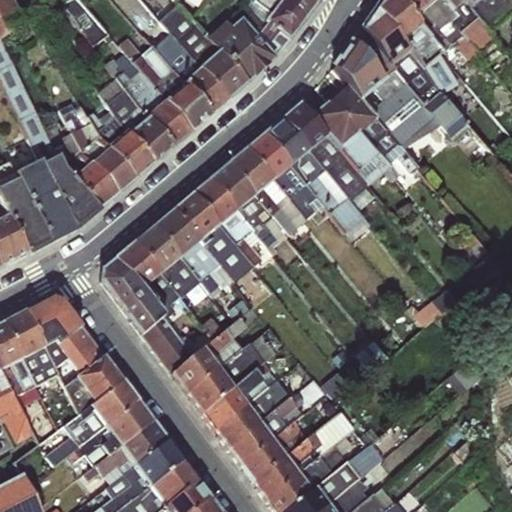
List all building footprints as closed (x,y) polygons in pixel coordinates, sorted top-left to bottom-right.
[(0,0),(0,39),(24,27),(10,0),(0,0)] [(79,0),(78,0),(68,7),(93,44),(104,36),(79,0)] [(170,40),(226,103),(245,87),(272,60),(272,59),(288,45),(263,25),(244,8),(206,41),(172,2),(169,0),(167,0),(158,9),(166,14),(156,24),(170,40)] [(288,45),(319,0),(280,0),(263,25),(288,45)] [(456,88),(440,55),(394,0),(383,0),(373,13),(436,94),(456,88)] [(466,65),(475,58),(450,25),(453,21),(436,0),(394,0),(440,55),(450,46),(466,65)] [(494,44),(486,36),(457,0),(436,0),(453,21),(450,25),(475,58),(494,44)] [(457,0),(486,36),(511,13),(511,9),(504,0),(457,0)] [(479,166),(489,158),(436,94),(373,13),(357,31),(435,130),(448,144),(456,138),(479,166)] [(226,103),(170,40),(164,44),(150,29),(139,39),(148,48),(209,118),(226,103)] [(400,152),(435,130),(357,31),(331,76),(334,79),(358,103),(372,122),(400,152)] [(209,118),(148,48),(140,57),(125,40),(114,48),(126,63),(188,135),(209,118)] [(188,135),(126,63),(119,72),(110,61),(102,67),(112,81),(171,150),(188,135)] [(316,97),(351,140),(380,176),(388,185),(394,181),(389,167),(395,162),(407,176),(414,170),(400,152),(372,122),(358,103),(334,79),(316,97)] [(171,150),(112,81),(104,87),(109,93),(98,100),(100,107),(150,168),(171,150)] [(302,113),(364,188),(380,176),(351,140),(316,97),(302,113)] [(103,153),(85,120),(78,109),(73,111),(68,105),(54,112),(67,137),(87,166),(116,197),(133,182),(103,153)] [(150,168),(100,107),(85,120),(103,153),(133,182),(150,168)] [(364,188),(302,113),(297,107),(279,122),(345,202),(364,188)] [(360,220),(345,202),(279,122),(262,136),(312,199),(342,235),(360,220)] [(87,166),(67,137),(58,141),(54,129),(43,136),(55,160),(68,183),(96,213),(116,197),(87,166)] [(305,208),(312,199),(262,136),(244,151),(270,183),(303,223),(311,217),(305,208)] [(252,198),(286,238),(303,223),(270,183),(244,151),(227,166),(252,198)] [(68,183),(55,160),(39,168),(72,235),(96,213),(68,183)] [(47,247),(11,177),(6,164),(0,167),(0,208),(25,259),(47,247)] [(72,235),(39,168),(36,165),(11,177),(47,247),(72,235)] [(208,182),(256,242),(270,257),(273,255),(267,247),(273,242),(277,246),(286,238),(252,198),(227,166),(208,182)] [(216,228),(250,269),(259,262),(249,249),(256,242),(208,182),(190,197),(216,228)] [(250,269),(216,228),(190,197),(170,213),(196,244),(228,282),(231,284),(250,269)] [(0,270),(25,259),(0,208),(0,270)] [(228,282),(196,244),(170,213),(152,229),(201,290),(210,299),(219,292),(217,289),(228,282)] [(180,303),(201,290),(152,229),(132,245),(176,300),(180,303)] [(176,300),(132,245),(113,262),(159,320),(162,323),(172,315),(167,308),(176,300)] [(159,320),(113,262),(100,274),(99,282),(139,336),(159,320)] [(47,299),(21,314),(55,377),(61,390),(100,360),(58,303),(47,299)] [(33,389),(55,377),(21,314),(1,324),(33,389)] [(183,396),(238,352),(230,342),(243,330),(236,321),(199,352),(169,377),(183,396)] [(0,376),(13,399),(33,389),(1,324),(0,324),(0,376)] [(262,366),(270,358),(259,338),(238,352),(183,396),(199,417),(230,392),(262,366)] [(119,385),(100,360),(61,390),(76,417),(119,385)] [(211,433),(242,409),(274,384),(262,366),(230,392),(199,417),(211,433)] [(30,435),(13,399),(0,376),(0,446),(11,466),(57,433),(51,422),(30,435)] [(224,450),(285,401),(274,384),(242,409),(211,433),(224,450)] [(51,468),(66,458),(134,405),(119,385),(76,417),(62,429),(68,440),(44,458),(51,468)] [(238,470),(290,426),(306,411),(301,404),(293,410),(286,401),(285,401),(224,450),(238,470)] [(82,456),(91,468),(149,425),(134,405),(66,458),(71,465),(82,456)] [(318,447),(344,423),(337,416),(302,442),(250,487),(262,504),(323,453),(318,447)] [(164,445),(149,425),(91,468),(80,477),(85,483),(97,475),(107,488),(164,445)] [(250,487),(302,442),(290,426),(238,470),(250,487)] [(100,511),(116,511),(180,465),(164,445),(107,488),(103,492),(109,501),(99,510),(100,511)] [(268,511),(286,511),(343,466),(329,449),(323,453),(262,504),(268,511)] [(349,471),(369,456),(364,450),(343,466),(286,511),(320,511),(324,509),(355,482),(349,471)] [(158,511),(194,485),(180,465),(116,511),(158,511)] [(352,511),(376,492),(371,486),(385,473),(377,465),(362,478),(367,487),(361,490),(355,482),(324,509),(320,511),(352,511)] [(37,511),(20,480),(0,490),(0,511),(37,511)] [(158,511),(192,511),(207,501),(194,485),(158,511)] [(384,511),(391,506),(379,491),(376,492),(352,511),(384,511)] [(214,511),(207,501),(192,511),(214,511)]
